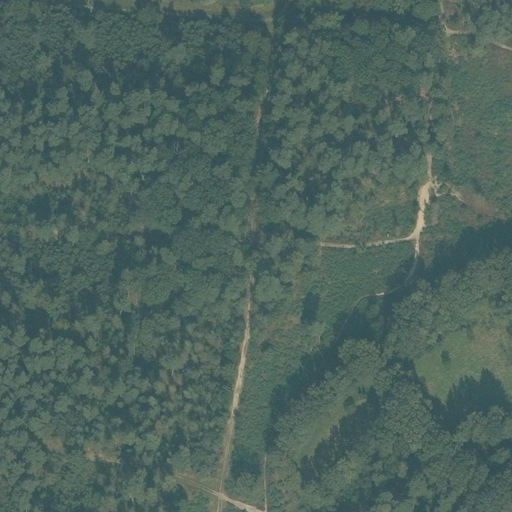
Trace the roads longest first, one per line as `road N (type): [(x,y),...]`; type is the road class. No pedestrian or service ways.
road 1 (track): [(440,0),(424,203),(416,234),(405,240),(198,242),(0,225)]
road 2 (track): [(218,511),(281,20)]
road 3 (track): [(511,49),(465,33),(281,20)]
